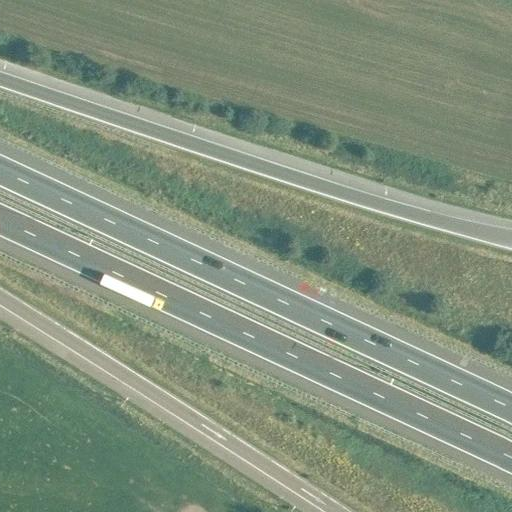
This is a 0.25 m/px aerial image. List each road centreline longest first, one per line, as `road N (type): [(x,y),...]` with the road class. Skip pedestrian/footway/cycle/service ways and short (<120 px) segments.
road 1 (motorway): [(0,221),(511,461)]
road 2 (motorway): [(511,410),(0,172)]
road 3 (motorway): [(511,238),(0,78)]
road 4 (motorway): [(0,295),(334,511)]
